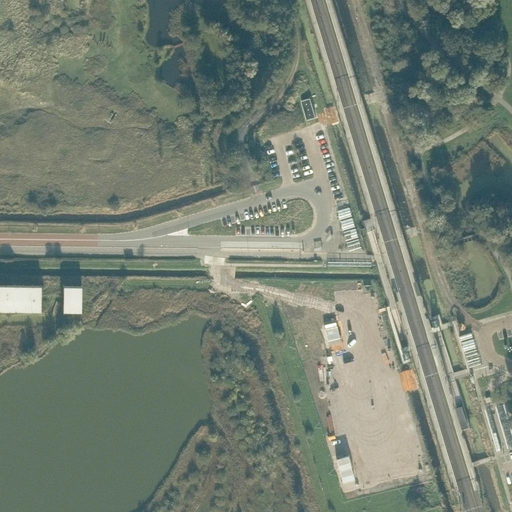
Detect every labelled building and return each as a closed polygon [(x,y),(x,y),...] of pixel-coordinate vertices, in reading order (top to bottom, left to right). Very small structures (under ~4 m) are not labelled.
[(307,119),(316,117),(310,98),(301,100),(307,119)] [(116,113),(102,104),(96,113),(110,122),(116,113)] [(353,202),(340,206),(353,247),(366,243),(353,202)] [(0,310),(42,311),(43,283),(0,282),(0,310)] [(83,284),(63,283),(62,295),(62,300),(62,312),(83,312),(83,284)] [(476,349),(474,340),(462,344),(464,352),(476,349)] [(480,359),(477,351),(465,354),(467,363),(480,359)] [(511,430),(504,403),(496,405),(508,448),(511,446),(511,430)] [(463,407),(456,409),(462,431),(469,429),(463,407)] [(489,407),(485,408),(497,450),(502,449),(489,407)]
